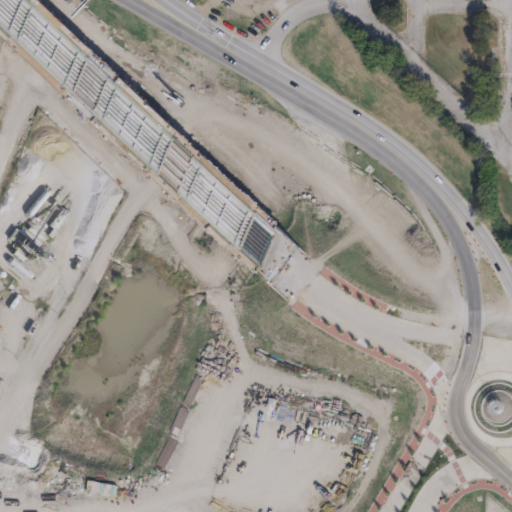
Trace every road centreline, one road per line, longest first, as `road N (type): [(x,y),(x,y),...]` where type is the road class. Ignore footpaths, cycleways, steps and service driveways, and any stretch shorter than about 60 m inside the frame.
road 1 (primary): [(3,0),(267,247)]
road 2 (residential): [(511,166),(353,0)]
road 3 (primary): [(500,360),(452,335),(361,321)]
road 4 (primary): [(361,321),(423,364),(452,406)]
road 5 (primary): [(267,247),(361,321)]
